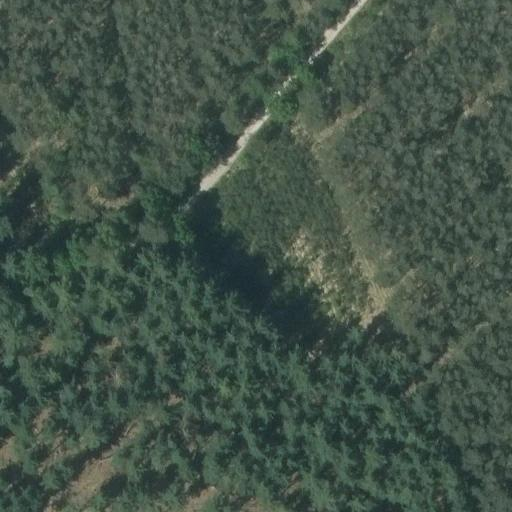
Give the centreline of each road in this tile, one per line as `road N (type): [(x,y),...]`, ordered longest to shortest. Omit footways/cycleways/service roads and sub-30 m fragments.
road 1 (track): [(478,511),(286,81)]
road 2 (track): [(355,0),(182,205),(78,280)]
road 3 (track): [(78,280),(0,122)]
